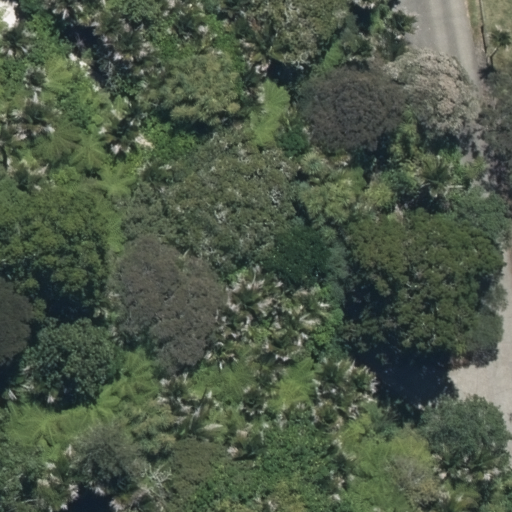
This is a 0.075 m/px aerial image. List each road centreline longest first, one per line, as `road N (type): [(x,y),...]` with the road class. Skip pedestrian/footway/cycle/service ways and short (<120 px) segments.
road 1 (unknown): [(0,4),(511,457)]
road 2 (unknown): [(511,174),(499,0)]
